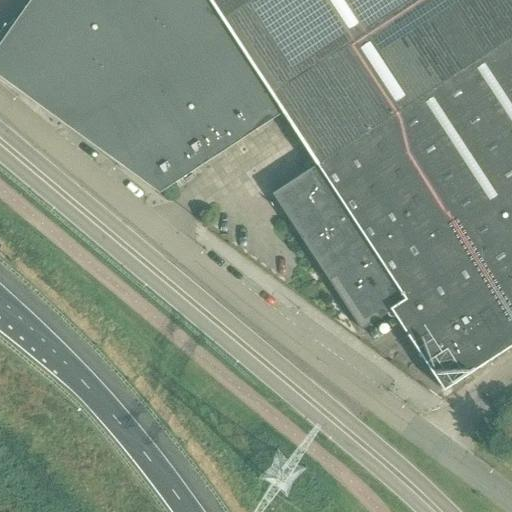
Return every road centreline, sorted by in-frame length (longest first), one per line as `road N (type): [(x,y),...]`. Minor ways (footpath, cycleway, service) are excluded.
road 1 (unclassified): [(511,495),(0,106)]
road 2 (secondary): [(449,511),(0,128)]
road 3 (secondary): [(0,155),(419,511)]
road 4 (motorway): [(186,511),(69,368),(0,316)]
